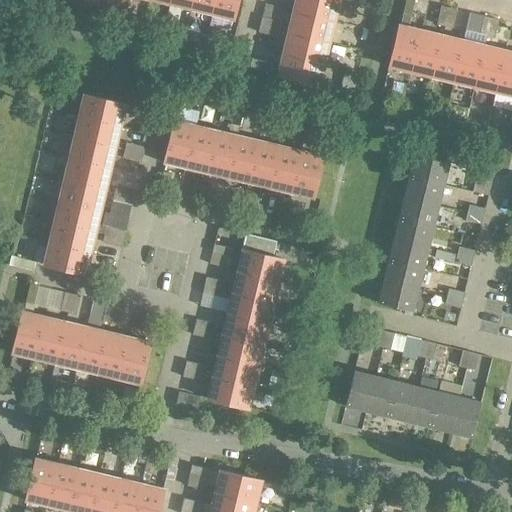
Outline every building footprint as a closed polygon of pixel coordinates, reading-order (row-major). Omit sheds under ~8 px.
[(169,0),(168,5),(189,10),(191,0),(169,0)] [(191,0),(189,10),(211,15),(214,0),(191,0)] [(232,20),(236,0),(214,0),(211,15),(232,20)] [(339,0),(338,0),(294,0),(291,11),(334,22),(339,0)] [(405,0),(402,17),(410,19),(414,0),(405,0)] [(448,8),(441,6),(436,25),(444,27),(448,8)] [(444,27),(451,29),(456,10),(448,8),(444,27)] [(334,22),(291,11),(286,33),(329,43),(334,22)] [(490,18),(483,16),(478,35),(486,37),(490,18)] [(278,29),(280,21),(262,17),(260,24),(278,29)] [(486,37),(493,38),(498,20),(490,18),(486,37)] [(260,24),(258,32),(276,37),(278,29),(260,24)] [(398,25),(388,67),(409,72),(419,30),(398,25)] [(409,72),(430,78),(441,35),(419,30),(409,72)] [(281,54),(324,64),(329,43),(286,33),(281,54)] [(462,40),(441,35),(430,78),(452,83),(462,40)] [(452,83),(473,88),(483,45),(462,40),(452,83)] [(504,51),(483,45),(473,88),(494,93),(504,51)] [(511,52),(504,51),(494,93),(511,97),(511,52)] [(276,75),(319,86),(324,64),(281,54),(276,75)] [(268,71),(270,63),(251,59),(249,67),(268,71)] [(83,94),(78,115),(120,125),(126,104),(83,94)] [(134,108),(132,116),(150,120),(152,112),(134,108)] [(78,115),(73,137),(115,147),(120,125),(78,115)] [(173,120),(163,162),(184,167),(195,125),(173,120)] [(216,130),(195,125),(184,167),(206,172),(216,130)] [(216,130),(206,172),(227,178),(237,135),(216,130)] [(258,140),(237,135),(227,178),(248,183),(258,140)] [(73,137),(68,158),(110,168),(115,147),(73,137)] [(258,140),(248,183),(269,188),(280,145),(258,140)] [(126,142),(124,150),(142,154),(144,147),(126,142)] [(301,151),(280,145),(269,188),(291,193),(301,151)] [(124,150),(122,158),(140,162),(142,154),(124,150)] [(322,156),(301,151),(291,193),(312,198),(322,156)] [(413,155),(408,176),(442,185),(448,163),(413,155)] [(68,158),(63,179),(105,189),(110,168),(68,158)] [(475,178),(491,182),(493,174),(477,170),(475,178)] [(158,190),(166,192),(171,174),(163,172),(158,190)] [(408,176),(402,197),(437,206),(442,185),(408,176)] [(63,179),(58,200),(100,211),(105,189),(63,179)] [(203,181),(196,180),(191,198),(199,200),(203,181)] [(199,200),(206,202),(211,183),(203,181),(199,200)] [(132,196),(134,189),(116,184),(114,192),(132,196)] [(245,192),(238,190),(233,208),(241,210),(245,192)] [(114,192),(112,200),(130,204),(132,196),(114,192)] [(253,194),(245,192),(241,210),(248,212),(253,194)] [(402,197),(397,218),(432,227),(437,206),(402,197)] [(100,211),(58,200),(52,222),(95,232),(100,211)] [(287,202),(280,200),(275,218),(283,220),(287,202)] [(295,204),(287,202),(283,220),(291,222),(295,204)] [(468,205),(466,213),(482,217),(484,209),(468,205)] [(466,213),(464,221),(480,225),(482,217),(466,213)] [(397,218),(392,240),(427,248),(432,227),(397,218)] [(52,222),(47,243),(90,253),(95,232),(52,222)] [(106,226),(104,234),(123,238),(124,230),(106,226)] [(104,234),(102,242),(121,246),(123,238),(104,234)] [(236,268),(279,277),(280,278),(284,259),(272,255),(276,241),(245,234),(236,268)] [(427,248),(392,240),(386,261),(421,269),(427,248)] [(42,264),(85,274),(90,253),(47,243),(42,264)] [(230,256),(232,248),(214,244),(212,252),(230,256)] [(457,247),(455,255),(471,259),(473,251),(457,247)] [(455,255),(454,263),(469,266),(471,259),(455,255)] [(386,261),(381,282),(416,291),(421,269),(386,261)] [(113,278),(115,271),(96,267),(94,274),(113,278)] [(236,268),(231,291),(274,301),(279,277),(236,268)] [(206,277),(204,284),(222,289),(224,281),(206,277)] [(376,303),(411,312),(416,291),(381,282),(376,303)] [(37,286),(29,284),(25,302),(33,304),(37,286)] [(204,284),(202,292),(221,296),(222,289),(204,284)] [(447,289),(445,297),(461,301),(463,293),(447,289)] [(231,291),(226,312),(269,322),(273,301),(231,291)] [(71,294),(64,292),(60,310),(67,312),(71,294)] [(67,312),(75,314),(79,296),(71,294),(67,312)] [(445,297),(443,305),(459,309),(461,301),(445,297)] [(113,304),(106,302),(101,320),(109,322),(113,304)] [(109,322),(117,324),(121,306),(113,304),(109,322)] [(294,306),(290,322),(301,324),(305,309),(294,306)] [(42,316),(21,311),(11,353),(32,358),(42,316)] [(155,313),(147,312),(142,330),(150,331),(155,313)] [(269,323),(226,313),(221,334),(264,344),(269,323)] [(32,358),(54,363),(64,321),(42,316),(32,358)] [(196,319),(194,326),(212,331),(214,323),(196,319)] [(54,363),(75,368),(85,326),(64,321),(54,363)] [(85,326),(75,368),(97,373),(107,331),(85,326)] [(194,326),(192,334),(210,338),(212,331),(194,326)] [(373,346),(381,348),(385,332),(377,330),(373,346)] [(97,373),(118,378),(128,336),(107,331),(97,373)] [(381,348),(389,350),(393,334),(385,332),(381,348)] [(264,345),(221,334),(215,354),(260,363),(264,345)] [(118,378),(140,383),(150,341),(128,336),(118,378)] [(427,342),(419,340),(415,356),(423,358),(427,342)] [(435,344),(427,342),(423,358),(431,360),(435,344)] [(469,353),(461,351),(457,366),(465,368),(469,353)] [(477,355),(469,353),(465,368),(473,370),(477,355)] [(259,363),(216,354),(210,374),(255,384),(259,363)] [(186,360),(184,368),(202,373),(204,365),(186,360)] [(184,368),(182,376),(200,380),(202,373),(184,368)] [(353,371),(345,406),(366,411),(374,376),(353,371)] [(254,384),(212,375),(205,397),(248,408),(254,384)] [(374,376),(366,411),(387,417),(395,382),(374,376)] [(395,382),(387,417),(408,422),(416,387),(395,382)] [(416,387),(408,422),(429,427),(437,392),(416,387)] [(200,397),(178,392),(175,405),(196,410),(200,397)] [(437,392),(429,427),(450,433),(458,398),(437,392)] [(471,438),(479,403),(458,398),(450,433),(471,438)] [(35,458),(25,501),(46,506),(56,463),(35,458)] [(77,468),(56,463),(46,506),(67,511),(77,468)] [(207,477),(209,469),(191,465),(189,473),(207,477)] [(72,511),(89,511),(99,473),(77,468),(67,511),(72,511)] [(261,480),(219,470),(214,491),(256,501),(261,480)] [(112,511),(120,478),(99,473),(89,511),(112,511)] [(134,511),(142,483),(120,478),(112,511),(134,511)] [(157,511),(163,488),(142,483),(134,511),(157,511)] [(208,511),(253,511),(256,501),(214,491),(208,511)] [(200,511),(202,503),(183,498),(181,506),(200,511)]
